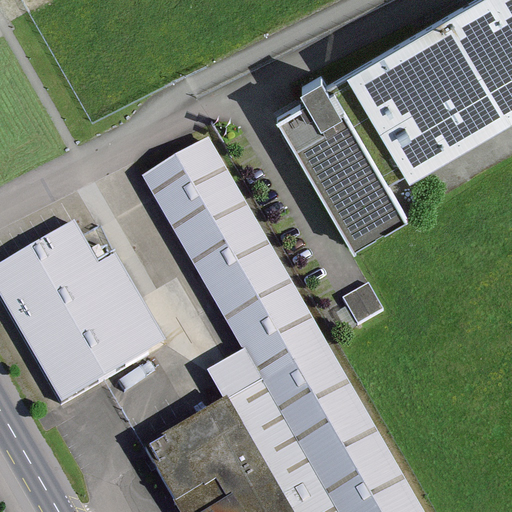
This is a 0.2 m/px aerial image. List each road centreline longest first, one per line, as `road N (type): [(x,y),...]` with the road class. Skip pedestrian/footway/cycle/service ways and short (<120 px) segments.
road 1 (residential): [(0,218),(140,138),(192,86),(355,0)]
road 2 (primary): [(0,405),(61,511)]
